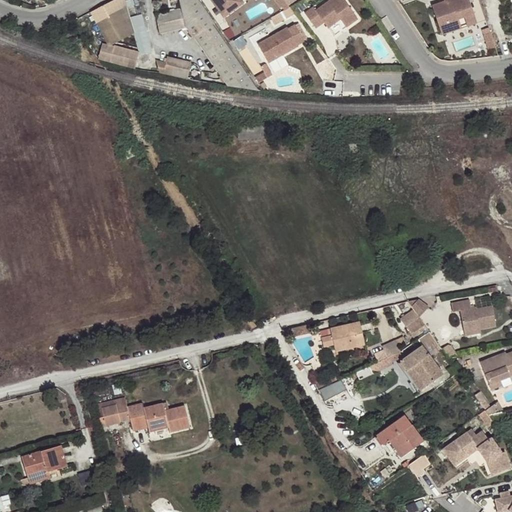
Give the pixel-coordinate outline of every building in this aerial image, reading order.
[(125,3),(127,9),(139,6),(137,0),(129,0),(130,2),(125,3)] [(199,0),(198,0),(179,0),(181,9),(155,15),(159,33),(183,28),(193,36),(209,58),(224,80),(229,86),(244,89),(251,90),(256,90),(259,91),(253,83),(243,68),(230,50),(214,27),(216,25),(199,0)] [(209,0),(220,15),(238,2),(237,0),(209,0)] [(239,0),(237,0),(238,2),(220,15),(222,18),(243,3),(239,0)] [(285,3),(282,0),(273,0),(279,8),(281,7),(280,7),(285,3)] [(345,28),(357,20),(341,0),(330,0),(315,12),(312,8),(304,15),(315,30),(323,23),(327,29),(336,22),(335,20),(338,18),(339,20),(345,28)] [(472,16),(467,0),(446,0),(443,1),(443,3),(431,7),(439,34),(459,27),(457,21),(463,19),(472,16)] [(475,25),(472,16),(463,19),(466,28),(475,25)] [(142,17),(129,19),(139,57),(151,54),(142,17)] [(295,45),(302,41),(294,25),(287,29),(286,27),(256,43),(266,62),(296,46),(295,45)] [(460,30),(459,27),(439,34),(440,36),(460,30)] [(487,51),(494,49),(490,36),(482,38),(487,51)] [(276,71),(289,64),(285,55),(271,62),(276,71)] [(155,64),(160,74),(164,75),(175,77),(179,78),(171,62),(170,60),(166,59),(165,66),(155,64)] [(171,62),(179,78),(182,78),(188,80),(190,64),(170,60),(171,62)] [(252,76),(255,81),(264,77),(262,71),(252,76)] [(414,310),(420,319),(430,307),(420,300),(408,301),(414,310)] [(461,313),(466,332),(478,330),(477,329),(481,328),(481,331),(482,331),(498,327),(493,307),(478,311),(477,308),(472,309),(470,302),(452,306),(454,315),(461,313)] [(420,319),(414,310),(401,319),(412,334),(425,325),(420,319)] [(361,323),(321,333),(322,339),(325,339),(326,347),(335,345),(336,351),(365,344),(361,323)] [(311,325),(290,329),(292,337),(312,332),(311,325)] [(478,330),(466,332),(466,337),(483,333),(482,331),(481,331),(481,328),(477,329),(478,330)] [(387,358),(400,352),(395,341),(382,347),(387,358)] [(422,345),(400,362),(407,371),(410,368),(425,388),(444,374),(422,345)] [(449,346),(443,350),(448,358),(458,356),(451,347),(449,346)] [(507,354),(481,364),(490,387),(501,383),(510,379),(509,375),(511,374),(511,353),(507,356),(507,354)] [(400,362),(397,364),(419,393),(425,388),(410,368),(407,371),(400,362)] [(328,379),(331,384),(338,380),(336,376),(328,379)] [(331,385),(321,391),(327,400),(337,394),(337,395),(348,389),(342,379),(338,380),(331,384),(331,385)] [(501,383),(490,387),(492,392),(503,388),(501,383)] [(485,410),(486,411),(490,408),(479,393),(475,396),(485,410)] [(115,404),(119,421),(129,418),(126,406),(124,397),(95,404),(97,416),(102,415),(100,407),(115,404)] [(189,427),(184,405),(168,409),(164,410),(162,402),(142,407),(141,402),(126,406),(129,418),(132,430),(146,426),(147,432),(166,427),(168,433),(189,427)] [(489,415),(504,412),(497,403),(490,408),(486,411),(489,415)] [(104,424),(119,421),(115,404),(100,407),(102,415),(97,416),(96,417),(98,425),(104,423),(104,424)] [(504,412),(489,415),(495,423),(506,421),(504,412)] [(405,416),(378,436),(384,445),(390,440),(393,438),(404,454),(413,448),(423,441),(405,416)] [(472,429),(467,432),(472,439),(476,436),(472,429)] [(467,432),(443,450),(449,458),(460,450),(466,458),(478,449),(484,457),(489,457),(491,460),(488,462),(493,474),(510,468),(505,452),(501,453),(491,438),(489,440),(482,431),(476,436),(472,439),(467,432)] [(384,445),(378,436),(375,437),(381,447),(384,445)] [(415,451),(413,448),(404,454),(393,438),(390,440),(403,459),(415,451)] [(21,457),(27,478),(48,471),(67,466),(60,446),(21,457)] [(460,450),(449,458),(455,466),(466,458),(460,450)] [(410,463),(417,475),(434,466),(427,454),(410,463)] [(386,468),(381,472),(386,478),(390,475),(386,468)] [(48,471),(27,478),(29,484),(50,477),(48,471)] [(511,511),(511,497),(493,502),(494,511),(511,511)]
